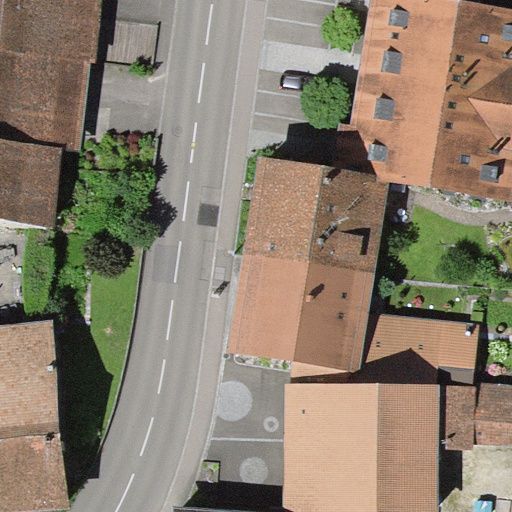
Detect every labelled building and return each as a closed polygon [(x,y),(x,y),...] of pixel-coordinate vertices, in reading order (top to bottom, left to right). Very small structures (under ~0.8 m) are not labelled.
[(0,0),(0,57),(47,62),(60,64),(64,21),(53,19),(54,0),(0,0)] [(379,183),(499,202),(511,117),(511,19),(389,0),(381,0),(360,136),(338,132),(333,162),(332,161),(330,175),(379,183)] [(50,152),(38,151),(47,62),(0,57),(0,229),(42,233),(50,152)] [(379,185),(379,183),(330,175),(262,164),(246,261),(363,278),(378,185),(379,185)] [(356,323),(363,278),(246,261),(231,357),(327,372),(323,392),(293,392),(293,446),(319,446),(318,511),(427,511),(428,445),(511,449),(511,404),(466,400),(466,399),(431,398),(431,372),(465,375),(469,334),(356,323)] [(0,510),(62,507),(57,455),(62,455),(60,445),(56,446),(46,333),(0,338),(0,510)]
